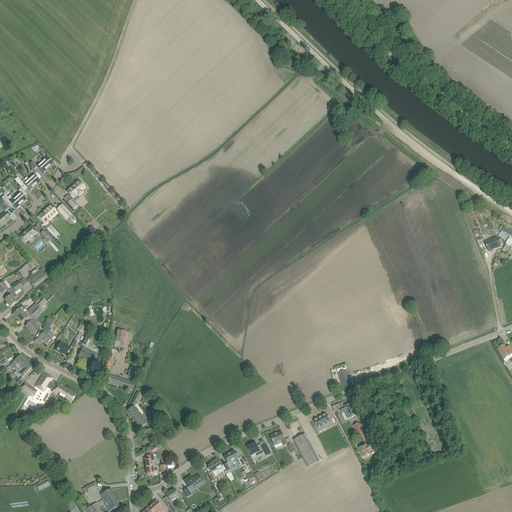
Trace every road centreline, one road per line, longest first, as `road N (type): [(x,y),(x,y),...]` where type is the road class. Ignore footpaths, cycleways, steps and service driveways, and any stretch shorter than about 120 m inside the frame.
road 1 (unclassified): [(133,491),(161,486),(225,441),(511,327)]
road 2 (track): [(257,0),(394,128),(511,212)]
road 3 (tertiary): [(133,491),(117,405),(26,351),(0,320)]
road 4 (track): [(341,0),(511,145)]
road 5 (track): [(70,147),(135,0)]
